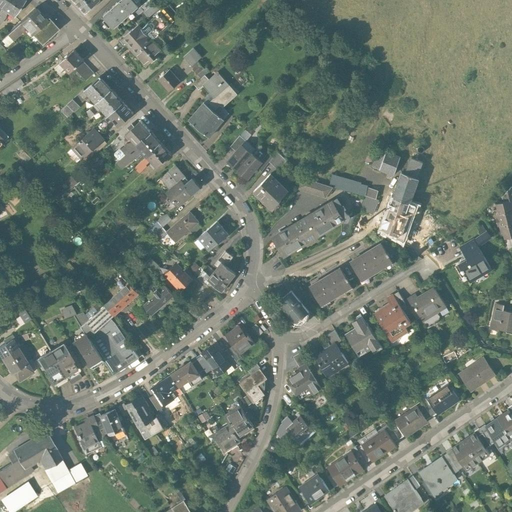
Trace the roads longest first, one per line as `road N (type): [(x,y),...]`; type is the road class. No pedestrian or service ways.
road 1 (residential): [(81,28),(249,219),(250,284)]
road 2 (residential): [(250,284),(133,380),(66,408),(20,404)]
road 3 (residential): [(327,511),(511,384)]
road 4 (residential): [(282,349),(451,248)]
road 5 (residential): [(282,349),(262,438),(227,511)]
